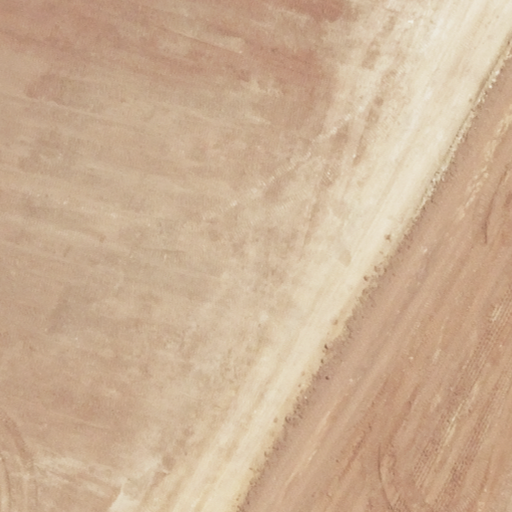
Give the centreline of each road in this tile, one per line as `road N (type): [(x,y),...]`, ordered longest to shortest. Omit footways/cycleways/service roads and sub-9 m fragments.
road 1 (residential): [(331,59),(216,511)]
road 2 (residential): [(331,59),(0,22)]
